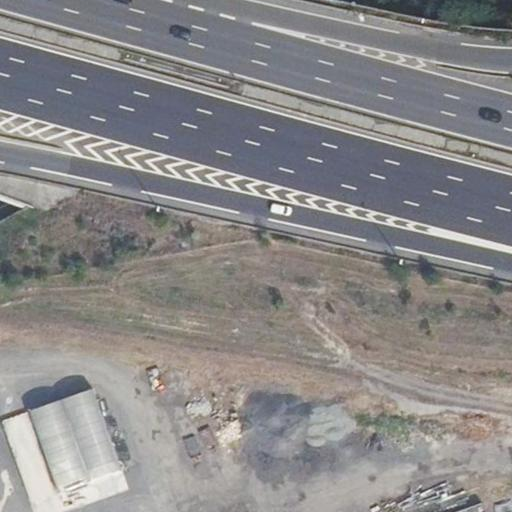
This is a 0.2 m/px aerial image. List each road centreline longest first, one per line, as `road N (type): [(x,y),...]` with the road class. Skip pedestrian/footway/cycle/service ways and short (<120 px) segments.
road 1 (motorway): [(0,77),(511,215)]
road 2 (motorway): [(0,158),(511,260)]
road 3 (unknown): [(511,364),(331,315),(232,303),(121,303),(0,324)]
road 4 (trunk): [(0,191),(285,0)]
road 5 (motorway): [(511,115),(296,62),(242,37)]
road 6 (motorway): [(511,65),(328,26),(242,37)]
road 7 (motorway): [(242,37),(103,0)]
